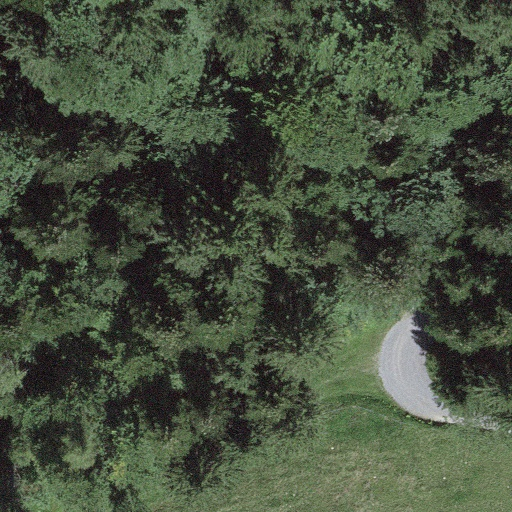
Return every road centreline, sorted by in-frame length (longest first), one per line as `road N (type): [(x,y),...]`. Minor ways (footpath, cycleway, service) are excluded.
road 1 (track): [(511,418),(420,393),(396,368),(401,337)]
road 2 (track): [(401,337),(511,292)]
